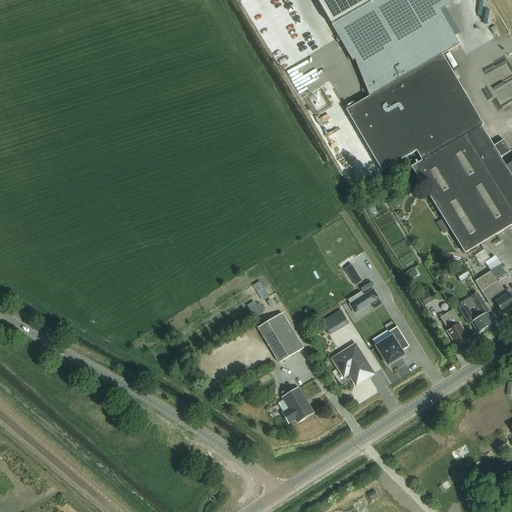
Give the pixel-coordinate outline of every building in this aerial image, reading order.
[(378,0),(316,0),(333,27),(378,0)] [(456,1),(455,0),(378,0),(333,27),(353,62),(355,60),(370,97),(347,110),(347,111),(349,114),(364,139),(382,171),(407,157),(417,151),(423,162),(413,168),(445,218),(447,222),(452,230),(467,254),(511,225),(511,162),(506,166),(501,158),(511,152),(504,140),(494,147),(482,127),(484,126),(443,55),(460,45),(440,11),(456,1)] [(289,68),(337,42),(329,28),(281,54),(289,68)] [(445,218),(436,224),(439,228),(447,222),(445,218)] [(485,250),(475,257),(481,265),(491,259),(485,250)] [(460,282),(470,277),(462,265),(453,271),(460,282)] [(508,277),(501,266),(477,281),(493,306),(496,304),(503,315),(511,309),(511,297),(511,295),(511,294),(511,293),(508,289),(505,292),(499,283),(508,277)] [(356,273),(349,277),(352,282),(359,278),(356,273)] [(264,299),(270,295),(261,281),(255,285),(264,299)] [(426,304),(434,300),(429,291),(421,296),(426,304)] [(352,303),(357,311),(374,301),(369,292),(352,303)] [(478,334),(494,324),(488,315),(491,313),(478,293),(472,298),(480,310),(472,315),(464,302),(458,307),(470,325),(472,324),(478,334)] [(254,316),(266,312),(260,300),(249,305),(254,316)] [(446,314),(447,315),(440,319),(449,334),(449,336),(451,338),(453,339),(458,347),(463,343),(464,345),(470,341),(459,325),(462,323),(454,310),(446,314)] [(280,363),(304,349),(282,314),(258,328),(280,363)] [(328,319),(323,323),(330,334),(334,330),(328,319)] [(377,348),(389,365),(402,357),(400,354),(410,348),(398,328),(389,333),(392,338),(377,348)] [(359,346),(336,360),(344,372),(346,370),(351,372),(360,385),(377,375),(359,346)] [(269,372),(258,380),(262,386),(273,378),(269,372)] [(313,414),(298,390),(290,395),(284,398),(285,400),(291,410),(284,414),(289,423),(296,419),(299,422),(313,414)] [(285,400),(278,404),(284,414),(291,410),(285,400)]
